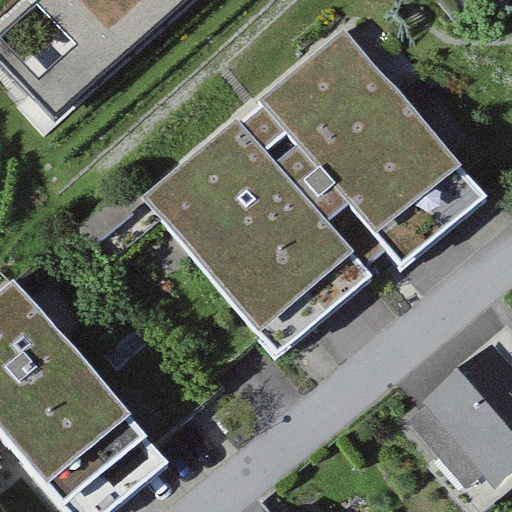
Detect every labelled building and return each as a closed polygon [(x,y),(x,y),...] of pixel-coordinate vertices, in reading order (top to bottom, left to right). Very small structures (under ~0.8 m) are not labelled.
[(59,0),(0,52),(0,70),(56,135),(210,0),(59,0)] [(349,33),(258,115),(397,268),(488,186),(349,33)] [(242,125),(151,207),(291,361),(382,279),(242,125)] [(19,287),(0,305),(0,451),(56,511),(80,511),(160,438),(19,287)] [(511,355),(511,354),(421,429),(490,511),(492,511),(511,495),(511,355)]
